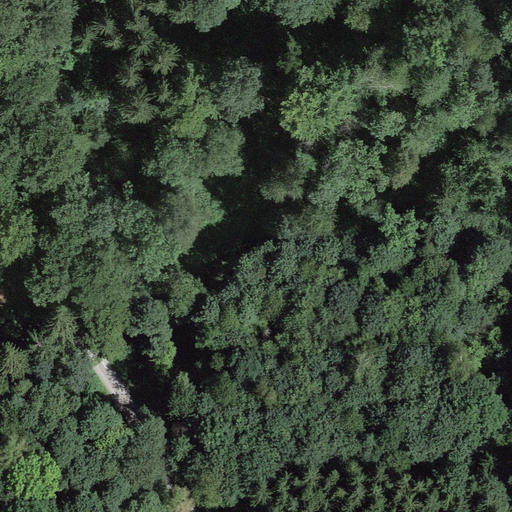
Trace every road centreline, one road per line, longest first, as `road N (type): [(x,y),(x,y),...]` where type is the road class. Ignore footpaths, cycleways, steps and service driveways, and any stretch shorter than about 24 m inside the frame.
road 1 (track): [(0,95),(306,81),(363,86),(420,64),(504,0)]
road 2 (track): [(148,428),(215,264),(342,0)]
road 3 (track): [(185,511),(148,428),(0,211)]
